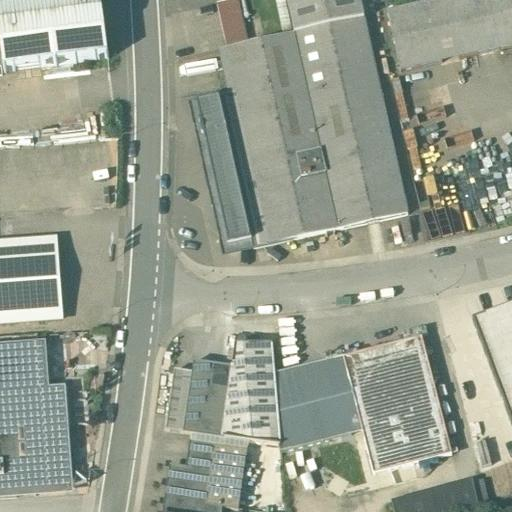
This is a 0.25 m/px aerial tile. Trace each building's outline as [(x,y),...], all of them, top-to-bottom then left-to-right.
[(0,0),(0,60),(2,73),(107,60),(99,0),(0,0)] [(220,0),(214,2),(226,49),(247,44),(237,0),(220,0)] [(358,0),(282,0),(291,33),(362,16),(358,0)] [(511,0),(432,0),(384,11),(397,71),(511,46),(511,0)] [(408,213),(362,16),(291,33),(247,44),(226,49),(235,92),(267,243),(408,213)] [(267,243),(235,92),(217,96),(249,237),(251,249),(267,243)] [(249,237),(217,96),(191,102),(227,243),(249,237)] [(56,237),(0,241),(0,321),(62,316),(56,237)] [(511,310),(472,325),(511,435),(511,310)] [(421,338),(343,358),(360,433),(372,476),(451,455),(421,338)] [(0,342),(0,397),(50,395),(48,341),(0,342)] [(280,447),(274,375),(272,346),(234,345),(232,368),(222,440),(280,447)] [(281,454),(360,433),(343,358),(274,375),(280,447),(281,454)] [(222,440),(232,368),(193,363),(191,374),(183,434),(222,440)] [(183,434),(191,374),(173,372),(164,431),(183,434)] [(50,395),(0,397),(0,494),(65,491),(60,395),(50,395)] [(216,447),(188,442),(185,470),(171,468),(164,511),(220,511),(221,508),(206,506),(216,447)] [(246,452),(216,447),(206,506),(221,508),(236,511),(246,452)] [(471,479),(391,500),(394,511),(456,511),(478,506),(471,479)]
